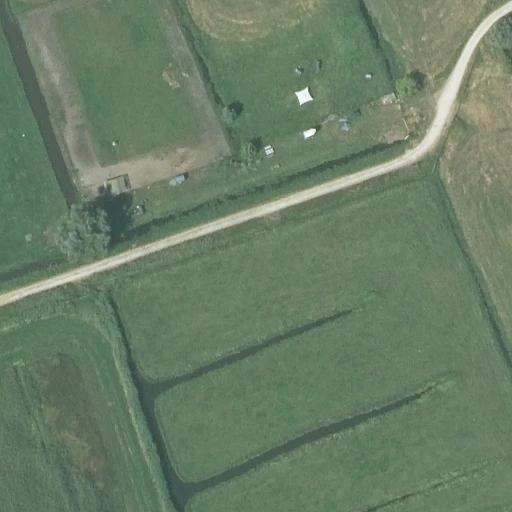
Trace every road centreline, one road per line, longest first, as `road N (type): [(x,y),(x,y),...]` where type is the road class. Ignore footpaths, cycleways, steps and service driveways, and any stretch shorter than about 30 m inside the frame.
road 1 (track): [(0,300),(422,153),(476,33),(511,4)]
road 2 (track): [(100,340),(160,511)]
road 3 (track): [(511,154),(487,126),(427,87),(417,49)]
